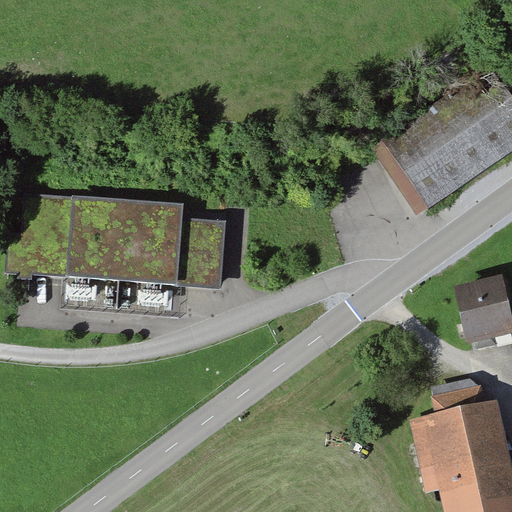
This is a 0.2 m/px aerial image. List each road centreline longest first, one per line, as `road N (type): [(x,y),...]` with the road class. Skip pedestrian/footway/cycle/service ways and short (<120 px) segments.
road 1 (track): [(511,398),(389,306),(363,276),(193,340),(121,356),(0,352)]
road 2 (tertiary): [(85,511),(511,197)]
